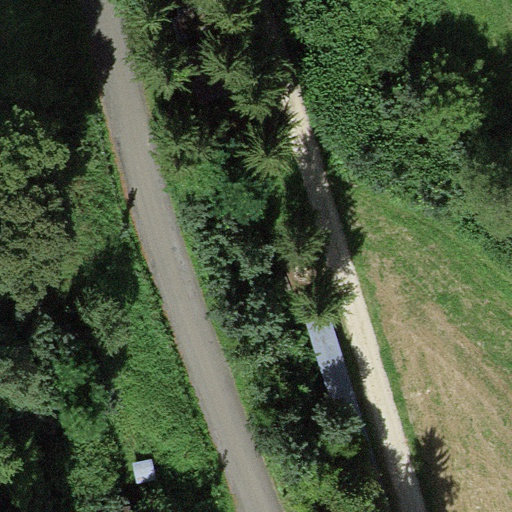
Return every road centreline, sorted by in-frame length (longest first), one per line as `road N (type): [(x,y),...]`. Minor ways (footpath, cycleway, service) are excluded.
road 1 (track): [(396,511),(336,290),(232,0)]
road 2 (unclassified): [(102,0),(142,188),(250,511)]
